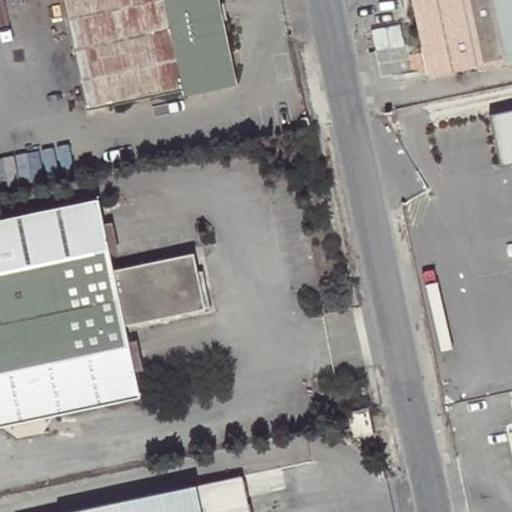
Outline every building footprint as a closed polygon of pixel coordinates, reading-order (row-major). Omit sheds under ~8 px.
[(236,89),(216,0),(65,0),(91,122),(116,117),(114,110),(187,94),(188,98),(236,89)] [(479,69),(511,61),(511,0),(412,0),(429,80),(479,69)] [(511,107),(493,110),(501,162),(511,160),(511,107)] [(98,204),(0,224),(0,431),(139,402),(139,400),(155,397),(150,374),(134,377),(125,331),(205,314),(193,258),(113,275),(98,204)] [(369,409),(349,413),(354,440),(374,436),(369,409)] [(80,511),(249,511),(242,476),(80,511)]
